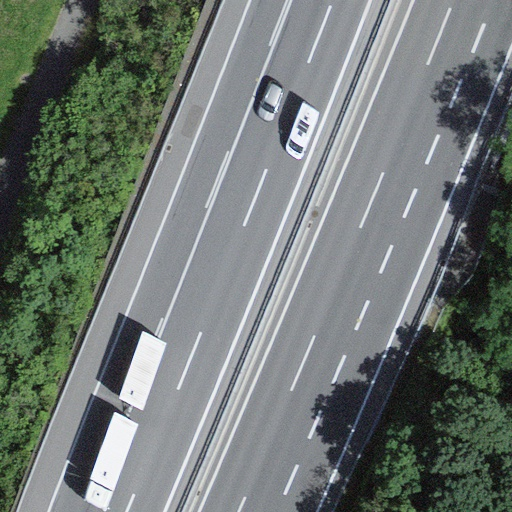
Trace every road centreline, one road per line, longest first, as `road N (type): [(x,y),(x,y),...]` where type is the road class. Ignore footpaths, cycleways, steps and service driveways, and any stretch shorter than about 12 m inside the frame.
road 1 (motorway): [(238,511),(453,0)]
road 2 (motorway): [(330,0),(122,511)]
